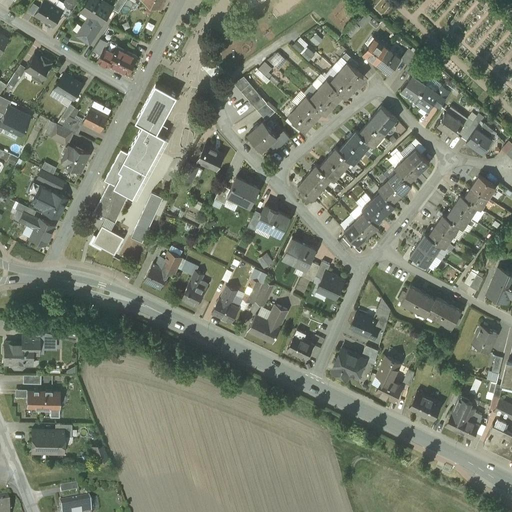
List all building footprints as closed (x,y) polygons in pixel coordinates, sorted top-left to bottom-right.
[(56,5),(47,0),(43,0),(35,14),(36,14),(46,20),(46,21),(54,26),(62,12),(63,10),(56,5)] [(66,0),(64,3),(72,8),(77,0),(66,0)] [(102,0),(86,0),(80,11),(87,16),(75,34),(90,44),(103,24),(108,15),(105,13),(110,5),(102,0)] [(125,0),(116,0),(112,7),(118,11),(125,0)] [(131,10),(135,0),(128,0),(124,7),(131,10)] [(143,0),(160,8),(164,0),(143,0)] [(261,0),(237,0),(244,8),(243,8),(247,12),(247,11),(261,0)] [(72,8),(64,3),(63,5),(58,2),(56,5),(63,10),(62,12),(68,16),(73,9),(72,8)] [(357,21),(360,26),(371,19),(368,13),(357,21)] [(314,34),(310,39),(316,44),(320,39),(314,34)] [(371,34),(365,42),(368,45),(374,37),(371,34)] [(299,37),(292,44),(311,62),(318,54),(299,37)] [(388,47),(374,37),(368,45),(362,53),(376,63),(388,47)] [(108,42),(101,38),(93,50),(101,55),(105,47),(105,48),(108,42)] [(112,39),(109,40),(108,42),(105,48),(114,52),(117,47),(118,44),(117,42),(112,39)] [(136,56),(117,47),(114,52),(105,48),(105,47),(101,55),(99,60),(109,65),(110,63),(129,72),(136,56)] [(401,57),(388,47),(376,63),(389,73),(401,57)] [(410,48),(402,60),(407,64),(415,53),(410,48)] [(358,63),(346,52),(342,57),(354,68),(358,63)] [(407,64),(404,69),(409,73),(420,57),(415,53),(407,64)] [(40,59),(33,55),(24,68),(33,73),(31,75),(32,78),(38,81),(40,81),(50,64),(52,61),(42,55),(41,58),(40,58),(40,59)] [(354,68),(342,57),(341,57),(347,63),(339,72),(333,66),(333,67),(354,86),(363,76),(354,68)] [(264,74),(269,68),(263,62),(258,68),(264,74)] [(354,86),(333,67),(332,67),(339,72),(330,82),(321,73),(346,96),(354,86)] [(14,71),(7,82),(14,87),(21,75),(14,71)] [(83,84),(64,72),(55,87),(74,99),(83,84)] [(346,96),(321,73),(321,74),(327,79),(319,89),(312,83),(334,103),(342,93),(345,96),(346,96)] [(426,83),(412,73),(401,89),(414,99),(426,83)] [(250,83),(244,75),(234,82),(241,90),(250,83)] [(143,124),(127,153),(121,149),(105,180),(110,182),(94,211),(115,222),(131,194),(133,195),(165,135),(157,131),(177,94),(156,83),(136,120),(143,124)] [(254,87),(250,83),(241,90),(245,95),(254,87)] [(318,89),(310,98),(301,90),(300,90),(325,112),(334,103),(312,83),(318,89)] [(426,83),(414,99),(428,109),(434,100),(439,92),(436,90),(426,83)] [(439,92),(434,100),(440,105),(450,90),(441,83),(436,90),(439,92)] [(254,87),(245,95),(249,100),(258,92),(254,87)] [(325,112),(300,90),(306,96),(298,105),(292,99),(292,100),(313,119),(322,110),(325,113),(325,112)] [(258,92),(249,100),(253,104),(262,97),(258,92)] [(11,100),(0,94),(0,111),(4,113),(8,105),(8,106),(11,100)] [(262,97),(253,104),(257,109),(266,103),(267,102),(262,97)] [(111,108),(94,99),(83,121),(83,122),(84,122),(100,130),(111,108)] [(313,119),(292,100),(298,105),(289,115),(294,119),(302,127),(304,129),(313,119)] [(70,103),(69,103),(62,115),(67,118),(69,115),(75,106),(70,103)] [(266,103),(257,109),(265,119),(275,111),(266,103)] [(8,106),(8,105),(4,113),(0,120),(0,123),(20,134),(29,116),(8,106)] [(397,119),(381,105),(367,122),(383,135),(397,119)] [(459,112),(450,106),(447,110),(456,116),(459,112)] [(447,110),(437,124),(454,136),(456,133),(464,122),(456,116),(447,110)] [(478,113),(473,110),(464,122),(469,126),(473,120),(478,113)] [(482,116),(478,113),(473,120),(477,123),(482,116)] [(83,121),(69,115),(67,118),(62,125),(73,130),(73,131),(78,133),(84,122),(83,122),(83,121)] [(236,128),(240,133),(255,120),(251,115),(236,128)] [(302,127),(294,119),(290,124),(298,132),(302,127)] [(62,125),(51,120),(45,132),(51,135),(50,136),(66,144),(73,131),(73,130),(62,125)] [(264,120),(248,134),(261,149),(269,143),(275,150),(290,137),(283,129),(277,135),(264,120)] [(469,126),(461,137),(466,140),(476,126),(477,127),(477,123),(473,120),(469,126)] [(494,130),(484,121),(479,128),(489,136),(494,130)] [(383,135),(367,122),(359,132),(356,129),(355,129),(374,145),(383,135)] [(464,122),(456,133),(461,137),(469,126),(464,122)] [(477,127),(476,126),(466,140),(482,152),(492,138),(489,136),(479,128),(477,127)] [(374,145),(355,129),(347,139),(363,153),(371,143),(374,145)] [(426,148),(415,137),(410,143),(415,148),(410,153),(409,153),(404,157),(418,173),(429,162),(421,153),(426,148)] [(363,153),(347,139),(339,149),(336,146),(354,162),(363,153)] [(225,154),(205,144),(197,160),(209,165),(208,166),(217,170),(225,154)] [(89,153),(74,145),(72,149),(67,147),(60,160),(65,163),(80,171),(89,153)] [(354,162),(336,146),(327,156),(343,170),(351,160),(354,163),(354,162)] [(343,170),(327,156),(319,166),(316,163),(316,164),(335,180),(343,170)] [(418,173),(404,157),(404,158),(405,158),(401,161),(395,166),(411,184),(412,184),(409,181),(418,173)] [(188,162),(181,177),(191,182),(194,176),(191,175),(196,166),(188,162)] [(335,180),(316,164),(307,174),(323,187),(331,177),(334,180),(335,180)] [(411,184),(395,166),(398,170),(395,173),(394,172),(388,178),(402,193),(411,184)] [(47,172),(41,168),(37,176),(43,180),(47,172)] [(64,180),(47,172),(43,180),(59,188),(64,180)] [(323,187),(307,174),(297,185),(302,190),(312,198),(313,199),(323,187)] [(496,186),(479,174),(471,185),(488,197),(489,197),(488,196),(490,192),(491,193),(496,186)] [(259,187),(236,176),(230,188),(227,194),(229,195),(251,205),(259,187)] [(402,193),(388,178),(388,179),(385,182),(384,181),(378,187),(395,205),(393,202),(402,193)] [(68,197),(52,190),(51,190),(40,184),(31,201),(43,207),(42,208),(58,216),(68,197)] [(230,188),(221,184),(214,198),(225,204),(229,195),(227,194),(230,188)] [(488,197),(471,185),(464,196),(461,194),(481,208),(481,207),(480,207),(483,203),(484,204),(488,197)] [(381,191),(378,194),(377,193),(371,198),(385,214),(395,205),(378,187),(381,191)] [(312,198),(302,190),(298,195),(308,203),(312,198)] [(163,196),(152,191),(131,235),(143,241),(163,196)] [(366,192),(356,201),(362,207),(368,202),(369,202),(372,199),(371,199),(371,198),(366,192)] [(481,208),(461,194),(453,205),(470,216),(471,216),(470,215),(472,212),(473,212),(477,206),(481,208)] [(372,199),(369,202),(368,202),(362,207),(379,225),(376,222),(385,214),(371,198),(371,199),(372,199)] [(35,210),(18,201),(15,208),(22,211),(23,210),(33,215),(35,210)] [(278,209),(270,206),(270,207),(265,204),(263,208),(264,211),(263,213),(261,212),(256,222),(259,223),(270,228),(271,230),(278,234),(280,233),(281,233),(289,216),(277,210),(278,209)] [(470,216),(453,205),(446,215),(443,213),(463,227),(463,226),(465,222),(466,223),(470,216)] [(365,211),(362,214),(361,214),(355,219),(369,234),(379,225),(362,207),(362,208),(365,211)] [(255,209),(248,226),(255,230),(259,223),(256,222),(261,212),(255,209)] [(54,224),(38,217),(33,215),(23,210),(22,211),(18,219),(33,227),(29,236),(44,244),(54,224)] [(463,227),(443,213),(435,224),(452,235),(453,235),(452,234),(454,231),(455,231),(460,225),(463,227)] [(369,234),(355,219),(355,220),(350,225),(349,224),(344,229),(347,233),(355,241),(358,244),(369,234)] [(124,236),(102,224),(96,235),(94,233),(93,234),(89,242),(100,249),(101,249),(102,247),(115,253),(124,236)] [(452,235),(435,224),(428,234),(425,232),(445,246),(445,245),(447,241),(448,242),(452,235)] [(445,246),(425,232),(417,243),(435,255),(435,254),(434,254),(436,250),(437,251),(442,244),(445,247),(445,246)] [(347,233),(338,241),(346,249),(355,241),(347,233)] [(302,243),(292,238),(293,238),(292,237),(283,256),(305,267),(307,267),(310,260),(316,249),(302,242),(302,243)] [(435,255),(417,243),(410,254),(427,266),(428,265),(427,265),(429,261),(430,261),(435,255)] [(168,253),(165,258),(160,256),(156,264),(168,270),(168,271),(173,273),(177,266),(181,257),(169,251),(168,253)] [(501,255),(491,251),(485,266),(494,270),(501,255)] [(267,253),(259,259),(264,267),(273,261),(267,253)] [(186,259),(181,257),(177,266),(181,269),(186,259)] [(193,263),(186,259),(181,269),(188,272),(193,263)] [(320,265),(310,260),(307,267),(305,267),(301,275),(313,280),(315,275),(320,265)] [(330,263),(322,260),(320,265),(315,275),(322,278),(325,270),(327,271),(330,263)] [(156,264),(152,263),(145,279),(160,287),(168,271),(168,270),(156,264)] [(511,272),(498,267),(487,293),(507,302),(509,296),(511,296),(511,272)] [(195,269),(190,281),(189,280),(181,297),(197,305),(208,283),(201,279),(203,273),(195,269)] [(322,278),(317,289),(335,297),(344,279),(336,275),(331,273),(327,271),(325,270),(322,278)] [(477,274),(471,270),(464,282),(470,286),(477,274)] [(477,274),(470,286),(478,290),(483,277),(477,274)] [(263,282),(252,277),(243,298),(242,298),(253,303),(263,282)] [(266,281),(256,302),(263,305),(273,284),(266,281)] [(226,284),(220,296),(219,296),(211,312),(231,322),(239,306),(232,302),(236,294),(238,290),(226,284)] [(427,313),(435,297),(410,284),(401,301),(426,315),(427,313)] [(243,298),(236,294),(232,302),(239,306),(242,298),(243,298)] [(435,297),(427,313),(452,326),(461,309),(436,296),(435,297)] [(382,297),(374,316),(386,321),(390,308),(382,297)] [(288,309),(275,303),(267,319),(280,326),(288,309)] [(325,316),(312,311),(309,317),(322,323),(325,316)] [(374,319),(357,312),(351,326),(368,333),(368,334),(372,325),(374,319)] [(267,319),(256,313),(248,330),(273,342),(281,326),(280,326),(267,319)] [(25,319),(14,316),(11,327),(23,330),(24,325),(25,319)] [(497,332),(481,324),(473,343),(474,341),(481,345),(481,347),(489,350),(497,332)] [(378,327),(372,325),(368,334),(368,333),(367,335),(374,338),(378,327)] [(22,341),(4,341),(4,344),(2,346),(2,354),(4,356),(4,362),(12,362),(12,364),(14,366),(21,366),(23,364),(23,359),(31,359),(32,346),(54,347),(55,331),(31,326),(30,333),(22,333),(22,341)] [(60,327),(59,334),(67,336),(69,329),(60,327)] [(306,333),(298,329),(295,334),(303,338),(306,333)] [(295,334),(294,334),(287,348),(307,358),(314,343),(303,338),(295,334)] [(375,347),(368,345),(365,354),(372,356),(375,347)] [(366,358),(341,347),(337,356),(337,357),(332,370),(348,377),(352,367),(361,370),(366,358)] [(503,357),(496,355),(492,370),(499,372),(503,357)] [(390,360),(385,358),(377,374),(383,377),(384,374),(392,378),(400,362),(391,357),(390,360)] [(511,362),(507,361),(502,381),(503,381),(503,380),(511,382),(511,383),(511,382),(511,362)] [(414,371),(409,369),(403,381),(410,384),(414,371)] [(41,374),(23,373),(22,382),(40,383),(41,374)] [(392,378),(384,374),(383,377),(376,391),(394,400),(402,383),(392,378)] [(44,407),(45,389),(26,388),(26,407),(44,407)] [(45,389),(44,407),(50,407),(49,416),(59,416),(59,406),(60,389),(45,389)] [(442,402),(416,390),(409,406),(434,418),(442,402)] [(467,398),(460,395),(453,410),(460,413),(467,398)] [(453,410),(452,409),(445,424),(459,430),(471,405),(472,401),(467,398),(460,413),(453,410)] [(511,403),(499,398),(494,409),(511,417),(511,403)] [(471,405),(459,430),(473,437),(479,422),(471,418),(476,407),(471,405)] [(511,431),(493,422),(483,442),(511,455),(511,431)] [(71,423),(55,423),(54,429),(63,429),(63,435),(71,435),(71,423)] [(54,429),(48,429),(46,431),(44,429),(31,428),(31,447),(45,448),(45,451),(63,452),(63,435),(63,429),(54,429)] [(103,445),(97,447),(96,444),(91,446),(96,461),(108,457),(103,445)] [(76,484),(59,488),(60,495),(77,492),(76,484)] [(8,511),(6,498),(0,498),(0,511),(8,511)] [(90,511),(88,498),(58,503),(59,511),(90,511)]
